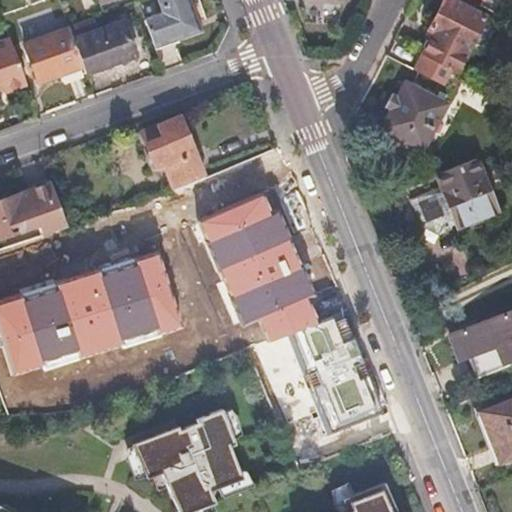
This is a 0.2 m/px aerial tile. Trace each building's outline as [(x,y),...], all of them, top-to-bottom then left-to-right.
[(200,25),(190,0),(160,0),(164,10),(146,18),(157,47),(179,39),(177,33),(200,25)] [(431,32),(420,53),(412,68),(445,85),(452,70),(458,73),(467,55),(465,54),(484,16),(454,0),(443,0),(428,31),(431,32)] [(96,16),(72,25),(72,26),(86,64),(89,72),(139,53),(127,20),(101,29),(96,16)] [(86,64),(72,26),(26,44),(41,81),(63,72),(86,64)] [(6,90),(29,82),(13,38),(0,42),(0,84),(3,83),(6,90)] [(67,81),(89,72),(86,64),(63,72),(67,81)] [(445,104),(406,82),(397,98),(393,95),(388,106),(392,108),(383,127),(423,148),(445,104)] [(175,187),(207,174),(181,113),(160,121),(165,132),(146,140),(157,166),(165,163),(175,187)] [(165,132),(160,121),(142,129),(146,140),(165,132)] [(477,160),(439,175),(458,226),(463,223),(493,212),(497,211),(477,160)] [(68,225),(53,180),(0,198),(0,234),(0,235),(39,222),(43,234),(68,225)] [(493,212),(463,223),(465,230),(496,217),(493,212)] [(426,275),(409,282),(419,305),(436,298),(426,275)] [(500,365),(511,359),(511,310),(449,337),(458,361),(468,356),(477,379),(501,369),(500,365)] [(338,319),(337,315),(286,336),(326,436),(340,430),(340,432),(382,415),(353,337),(346,340),(338,319)] [(345,316),(338,319),(346,340),(353,337),(345,316)] [(511,399),(480,413),(499,463),(511,457),(511,399)] [(179,411),(144,425),(155,452),(159,450),(165,467),(162,469),(179,511),(188,511),(216,501),(210,487),(254,469),(238,430),(226,435),(213,403),(181,416),(179,411)] [(335,511),(335,510),(330,511),(397,511),(387,482),(344,497),(348,510),(342,511),(335,511)]
